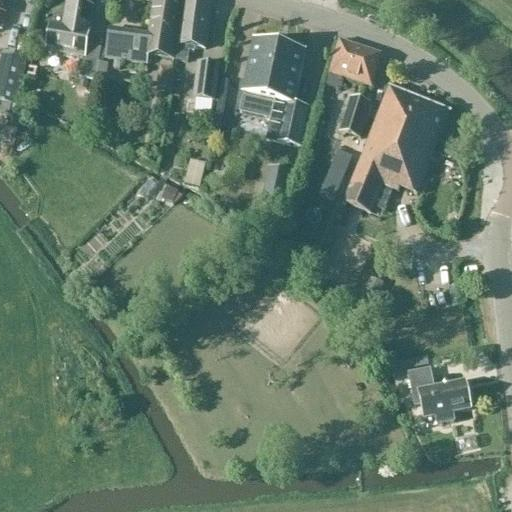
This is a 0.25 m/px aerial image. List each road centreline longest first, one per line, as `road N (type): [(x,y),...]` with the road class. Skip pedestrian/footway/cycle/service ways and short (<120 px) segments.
road 1 (tertiary): [(511,148),(448,82),(393,48),(319,15),(250,0)]
road 2 (tertiary): [(511,368),(497,255),(511,201)]
